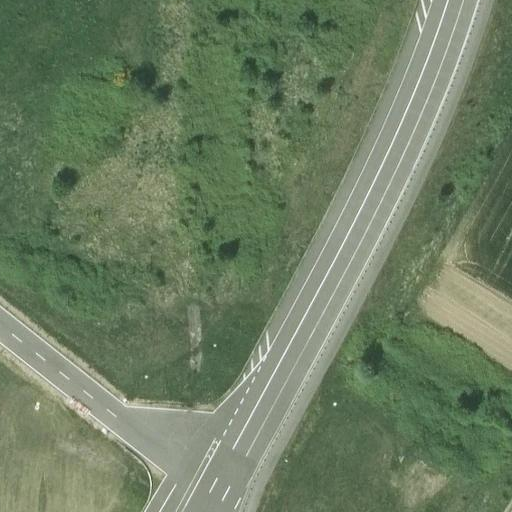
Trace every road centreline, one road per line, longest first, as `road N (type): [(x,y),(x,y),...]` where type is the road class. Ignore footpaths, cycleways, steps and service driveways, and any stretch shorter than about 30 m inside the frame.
road 1 (unknown): [(454,0),(411,121),(283,375),(194,447),(154,511)]
road 2 (track): [(511,169),(494,220),(469,377),(511,405)]
